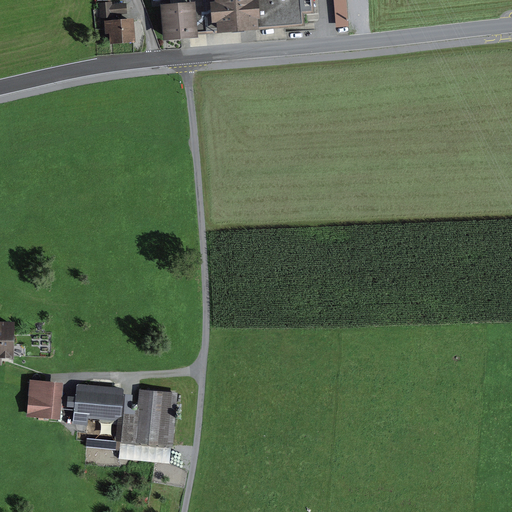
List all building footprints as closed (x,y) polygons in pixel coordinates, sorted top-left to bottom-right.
[(188,0),(189,4),(196,3),(198,36),(259,31),(258,27),(254,0),(188,0)] [(254,0),(258,27),(302,23),(301,15),(314,13),(312,0),(254,0)] [(346,0),(333,0),(337,28),(349,27),(346,0)] [(112,2),(98,4),(100,19),(113,18),(113,15),(127,14),(127,3),(112,4),(112,2)] [(189,4),(161,6),(164,41),(198,38),(198,36),(196,3),(189,4)] [(134,19),(104,22),(105,35),(109,34),(111,44),(136,43),(134,19)] [(14,322),(0,322),(0,366),(2,366),(2,365),(2,360),(14,360),(14,356),(14,322)] [(63,384),(30,381),(27,417),(38,418),(60,420),(63,384)] [(124,389),(77,385),(75,398),(68,398),(67,408),(74,408),(72,425),(87,426),(88,420),(117,422),(117,420),(122,417),(124,395),(124,389)] [(138,396),(124,395),(122,417),(117,420),(117,422),(116,442),(172,448),(178,394),(139,390),(138,396)] [(116,442),(87,439),(85,447),(115,450),(116,442)]
